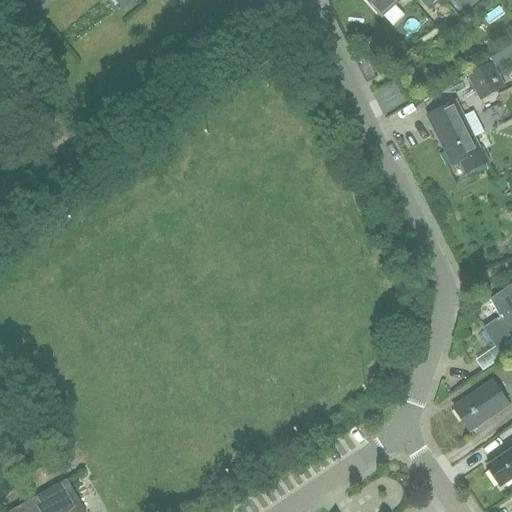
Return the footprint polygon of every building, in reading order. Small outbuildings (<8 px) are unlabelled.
[(47,0),(24,0),(34,11),(47,0)] [(367,0),(382,16),(399,0),(367,0)] [(451,0),(452,1),(463,14),(480,0),(451,0)] [(467,75),(481,100),(506,87),(493,61),(467,75)] [(466,173),(488,162),(481,149),(480,150),(455,102),(428,116),(453,165),(460,161),(466,173)] [(86,231),(20,281),(40,307),(46,301),(61,321),(49,330),(73,362),(85,352),(100,372),(93,377),(113,403),(129,390),(133,395),(151,381),(147,377),(179,352),(159,327),(152,332),(133,306),(138,302),(124,283),(118,287),(98,262),(105,256),(86,231)] [(511,287),(491,301),(500,319),(485,329),(504,356),(511,350),(511,287)] [(493,381),(453,408),(469,431),(509,405),(493,381)] [(511,443),(493,456),(496,461),(487,467),(500,487),(511,478),(511,443)] [(85,511),(67,480),(15,509),(9,511),(85,511)]
